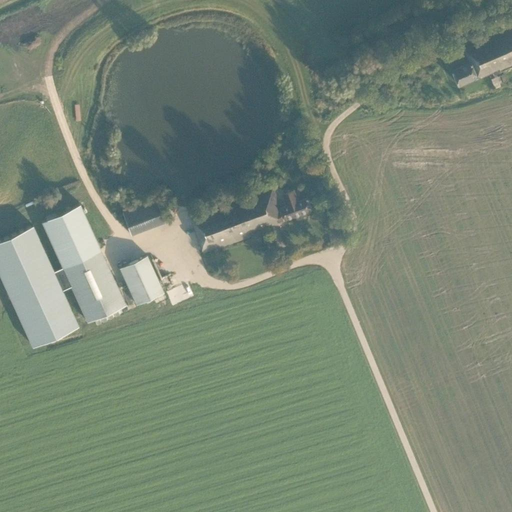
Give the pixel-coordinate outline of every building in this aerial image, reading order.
[(494,73),(511,65),(511,26),(465,47),(471,62),(454,69),(460,85),(493,70),(494,73)] [(499,81),(506,79),(504,73),(491,78),(495,88),(501,86),(499,81)] [(301,142),(295,145),(300,156),(306,153),(301,142)] [(192,214),(205,251),(270,228),(265,212),(281,206),(273,185),(192,214)] [(265,212),(270,228),(280,224),(279,221),(295,215),(297,217),(300,217),(303,216),(305,214),(305,211),(312,209),(307,197),(299,200),(294,188),(283,192),(287,204),(281,206),(265,212)] [(131,234),(164,221),(156,198),(122,211),(131,234)] [(125,302),(80,202),(41,220),(62,265),(70,284),(87,320),(125,302)] [(62,288),(70,284),(62,265),(53,269),(33,224),(0,238),(0,272),(33,344),(78,324),(62,288)] [(164,290),(147,254),(119,267),(136,303),(164,290)]
